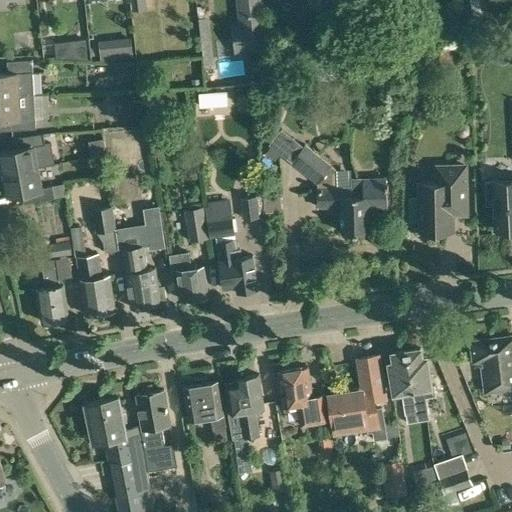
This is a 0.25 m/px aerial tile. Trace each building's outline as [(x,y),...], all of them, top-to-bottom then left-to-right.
[(130,0),(132,10),(146,9),(145,0),(130,0)] [(267,48),(262,0),(237,0),(240,25),(233,26),(236,51),(267,48)] [(333,27),(345,26),(355,24),(352,6),(330,9),(333,27)] [(114,38),(116,57),(131,56),(130,37),(114,38)] [(324,63),(347,61),(346,44),(323,45),(324,63)] [(0,72),(0,95),(34,94),(33,72),(32,59),(7,61),(8,72),(0,72)] [(208,92),(199,93),(200,106),(209,105),(208,92)] [(34,104),(34,94),(19,94),(0,95),(0,118),(11,118),(12,130),(36,128),(34,104)] [(135,98),(136,117),(151,117),(150,97),(135,98)] [(0,152),(4,173),(38,166),(34,146),(45,144),(42,132),(11,138),(13,149),(0,151),(0,152)] [(337,186),(336,169),(332,165),(333,165),(305,143),(290,162),(317,184),(317,207),(341,207),(342,232),(370,231),(370,214),(374,214),(374,210),(388,210),(387,176),(351,177),(351,185),(337,186)] [(452,224),(452,214),(466,213),(465,165),(435,166),(436,182),(420,183),(420,197),(410,197),(410,220),(420,220),(420,231),(445,230),(445,224),(452,224)] [(38,166),(4,173),(8,195),(21,192),(23,203),(54,198),(52,185),(42,187),(38,166)] [(491,206),(493,230),(511,229),(511,176),(491,178),(491,180),(484,180),(486,206),(491,206)] [(243,219),(258,217),(255,195),(240,197),(243,219)] [(232,214),(230,202),(207,206),(209,217),(207,217),(210,237),(217,236),(224,288),(236,286),(237,291),(258,288),(253,254),(238,256),(235,233),(232,214)] [(95,232),(116,229),(113,205),(91,208),(95,232)] [(160,213),(159,205),(145,208),(146,215),(144,215),(149,248),(167,245),(162,212),(160,213)] [(189,240),(209,237),(204,205),(184,209),(189,240)] [(86,254),(82,225),(71,227),(79,279),(80,279),(86,314),(115,309),(110,274),(103,275),(99,252),(86,254)] [(51,257),(72,254),(70,240),(49,243),(51,257)] [(147,268),(146,261),(147,261),(144,245),(121,248),(124,265),(125,264),(127,271),(126,272),(131,307),(161,302),(167,301),(164,285),(161,285),(160,278),(157,278),(155,267),(147,268)] [(192,267),(189,251),(169,254),(172,272),(178,271),(182,299),(208,295),(203,266),(192,267)] [(37,288),(42,321),(69,317),(63,284),(59,285),(58,278),(55,258),(41,260),(46,287),(37,288)] [(105,326),(116,349),(129,343),(119,320),(105,326)] [(511,387),(511,335),(471,341),(474,361),(477,361),(478,366),(482,366),(485,391),(511,387)] [(405,350),(417,421),(428,420),(425,397),(435,395),(434,383),(430,384),(426,357),(422,358),(420,348),(405,350)] [(408,423),(417,421),(405,350),(392,352),(394,362),(389,363),(394,392),(401,391),(405,414),(406,414),(408,423)] [(370,401),(374,400),(386,398),(378,354),(357,358),(361,380),(366,380),(369,395),(370,401)] [(311,394),(306,366),(277,371),(283,405),(284,411),(298,408),(301,426),(328,422),(323,392),(311,394)] [(260,435),(256,407),(263,406),(258,374),(234,378),(235,381),(226,383),(231,412),(239,410),(243,437),(260,435)] [(222,414),(216,381),(184,386),(190,419),(211,416),(215,438),(227,436),(223,414),(222,414)] [(370,401),(369,395),(363,396),(362,389),(358,390),(358,387),(343,389),(344,392),(328,395),(334,432),(367,427),(367,432),(373,431),(374,440),(387,438),(387,437),(400,435),(397,417),(384,419),(382,407),(376,408),(374,400),(370,401)] [(164,445),(160,426),(170,424),(164,390),(135,395),(141,425),(145,449),(164,445)] [(145,449),(141,425),(124,428),(118,397),(85,403),(92,441),(106,438),(118,511),(121,511),(127,511),(145,508),(153,506),(153,505),(151,493),(145,458),(143,449),(145,449)] [(321,458),(332,457),(329,437),(318,438),(321,458)] [(444,493),(473,484),(467,467),(462,453),(434,462),(439,477),(444,493)] [(408,492),(407,489),(402,461),(402,460),(382,463),(388,496),(408,492)] [(150,489),(151,493),(171,490),(167,465),(147,469),(150,489)] [(287,488),(283,467),(269,470),(273,491),(287,488)] [(439,492),(437,480),(417,484),(420,496),(439,492)] [(433,511),(430,502),(413,507),(414,511),(433,511)]
